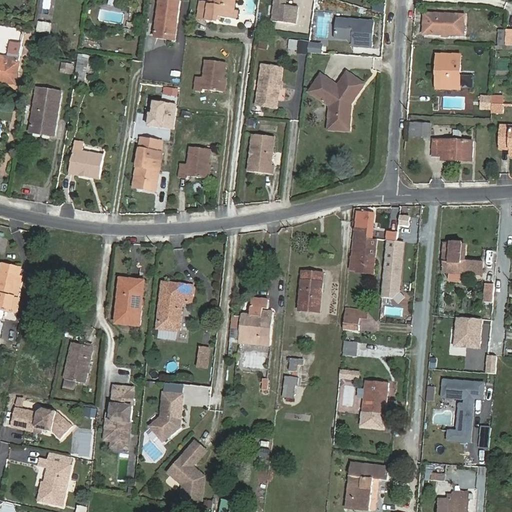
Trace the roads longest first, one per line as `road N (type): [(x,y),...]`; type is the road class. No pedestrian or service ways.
road 1 (residential): [(389,187),(162,225),(0,201)]
road 2 (residential): [(389,187),(403,0)]
road 3 (residential): [(511,187),(389,187)]
